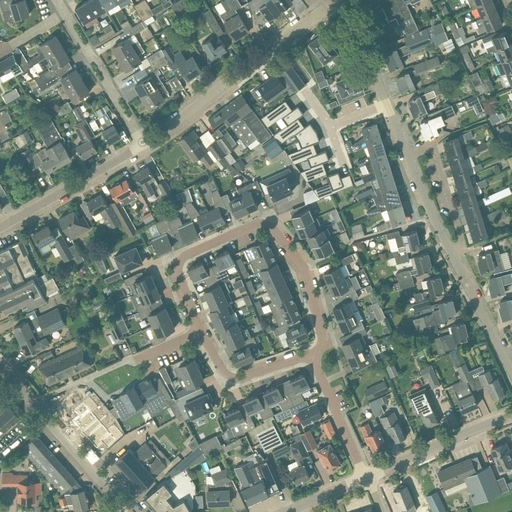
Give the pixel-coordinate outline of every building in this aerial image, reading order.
[(0,0),(0,4),(2,12),(12,9),(15,19),(29,14),(24,0),(21,0),(15,2),(14,0),(0,0)] [(100,0),(88,0),(86,1),(95,16),(106,9),(100,0)] [(115,0),(100,0),(106,9),(117,3),(115,0)] [(142,0),(139,2),(149,18),(154,15),(145,0),(142,0)] [(170,0),(168,0),(163,4),(162,4),(165,8),(172,4),(170,0)] [(191,8),(186,0),(179,0),(171,5),(177,17),(191,8)] [(226,11),(220,14),(224,22),(230,31),(235,40),(249,32),(244,23),(238,14),(235,9),(241,5),(237,0),(223,0),(221,2),(226,11)] [(252,0),(249,3),(255,20),(265,13),(270,19),(281,11),(272,0),(252,0)] [(272,0),(281,11),(292,2),(290,0),(272,0)] [(377,0),(375,1),(378,9),(380,14),(379,14),(380,16),(385,14),(386,16),(392,14),(394,16),(395,15),(399,23),(401,22),(407,35),(398,16),(403,14),(401,10),(396,0),(377,0)] [(407,35),(418,29),(407,3),(410,2),(411,4),(420,0),(396,0),(401,10),(403,14),(398,16),(407,35)] [(475,21),(497,12),(492,0),(491,0),(477,6),(482,18),(475,21)] [(95,16),(86,1),(75,8),(84,23),(84,22),(95,16)] [(129,21),(130,24),(132,28),(144,21),(149,18),(139,2),(133,5),(139,15),(129,21)] [(440,7),(444,15),(449,12),(445,5),(440,7)] [(210,9),(203,13),(216,35),(217,37),(219,36),(224,33),(210,9)] [(371,14),(366,16),(374,34),(399,23),(395,15),(394,16),(392,14),(386,16),(385,14),(380,16),(379,14),(380,14),(378,9),(370,12),(371,14)] [(497,12),(475,21),(478,27),(477,28),(479,34),(502,24),(497,12)] [(123,29),(130,24),(129,21),(128,20),(120,24),(123,29)] [(147,26),(144,21),(132,28),(130,24),(123,29),(124,32),(119,35),(123,41),(113,47),(120,59),(141,46),(138,40),(131,44),(127,38),(147,26)] [(448,24),(452,31),(457,29),(453,21),(448,24)] [(410,52),(433,43),(433,46),(443,42),(448,39),(442,23),(404,37),(407,44),(385,53),(387,58),(385,58),(388,63),(386,64),(388,70),(390,69),(391,70),(403,65),(399,57),(410,52)] [(104,28),(106,33),(109,37),(116,33),(113,28),(113,29),(110,24),(104,28)] [(467,42),(475,39),(474,35),(465,39),(464,37),(461,38),(460,36),(466,34),(462,26),(457,29),(452,31),(459,46),(467,42)] [(496,49),(496,50),(511,44),(506,32),(497,35),(495,33),(482,38),(488,53),(496,49)] [(98,38),(100,42),(109,37),(106,33),(98,38)] [(315,52),(316,51),(325,61),(331,56),(338,64),(341,63),(344,71),(354,67),(348,52),(339,56),(337,52),(323,33),(319,35),(318,33),(312,38),(313,40),(310,42),(312,45),(311,47),(315,52)] [(217,37),(216,35),(202,44),(211,59),(227,50),(219,36),(217,37)] [(24,71),(63,47),(56,36),(41,45),(45,51),(27,61),(24,55),(17,59),(24,71)] [(448,39),(443,42),(447,52),(456,49),(451,38),(448,39)] [(496,50),(501,61),(511,56),(511,46),(511,44),(496,50)] [(126,70),(138,63),(141,61),(138,56),(145,51),(141,46),(120,59),(126,70)] [(180,66),(188,79),(202,71),(193,56),(186,60),(180,52),(175,55),(169,46),(162,50),(165,55),(169,63),(173,70),(180,66)] [(50,70),(49,67),(51,66),(49,63),(51,62),(55,68),(69,59),(63,47),(38,62),(43,70),(38,73),(40,76),(28,82),(32,89),(39,85),(45,81),(56,74),(52,68),(50,70)] [(155,53),(159,59),(165,55),(162,50),(161,49),(155,53)] [(467,51),(463,54),(467,62),(471,60),(467,51)] [(0,75),(11,70),(15,76),(24,71),(17,59),(14,54),(13,54),(0,61),(0,75)] [(442,54),(414,65),(415,69),(408,72),(397,76),(399,80),(397,81),(403,93),(415,88),(410,77),(418,74),(445,63),(442,54)] [(155,71),(169,63),(165,55),(159,59),(150,64),(154,72),(155,71)] [(496,63),(501,75),(511,70),(511,56),(501,61),(496,63)] [(471,71),(475,68),(471,60),(467,62),(471,71)] [(308,61),(297,64),(299,72),(310,69),(308,61)] [(163,85),(155,71),(154,72),(150,64),(144,68),(149,77),(135,85),(143,97),(163,85)] [(258,88),(251,92),(256,99),(261,95),(263,94),(267,101),(268,102),(290,87),(292,90),(295,88),(296,90),(305,84),(291,65),(280,73),(281,73),(278,75),(276,74),(258,87),(258,88)] [(57,88),(61,94),(83,81),(76,69),(61,78),(64,84),(57,88)] [(316,73),(321,87),(329,85),(324,70),(316,73)] [(511,70),(501,75),(506,87),(511,84),(511,70)] [(475,87),(483,83),(477,71),(469,75),(475,87)] [(362,87),(363,87),(362,86),(360,81),(362,80),(359,74),(358,75),(357,74),(357,73),(356,73),(347,77),(347,75),(339,78),(340,80),(337,81),(336,81),(337,82),(340,91),(335,93),(340,104),(355,98),(352,91),(362,87)] [(60,80),(56,74),(39,85),(42,90),(60,80)] [(183,87),(176,75),(169,80),(176,92),(183,87)] [(490,80),(483,83),(475,87),(479,95),(494,87),(490,80)] [(83,81),(61,94),(64,98),(70,94),(75,101),(89,92),(83,81)] [(409,104),(411,109),(409,110),(412,116),(414,115),(414,116),(427,110),(423,101),(436,95),(442,92),(438,83),(432,86),(433,89),(409,100),(411,104),(409,104)] [(163,85),(143,97),(149,108),(163,99),(169,96),(168,93),(163,85)] [(8,93),(3,96),(7,103),(12,100),(8,93)] [(182,102),(177,94),(171,97),(176,105),(182,102)] [(242,95),(231,102),(257,138),(259,140),(261,143),(273,134),(247,99),(245,100),(242,95)] [(477,96),(466,101),(468,107),(480,102),(477,96)] [(490,98),(481,102),(488,116),(497,112),(493,104),(490,98)] [(285,100),(261,118),(268,127),(275,121),(281,129),(286,126),(298,118),(304,114),(298,106),(292,110),(285,100)] [(72,109),(68,101),(57,108),(51,112),(55,118),(61,115),(72,109)] [(231,102),(222,109),(227,116),(225,118),(229,123),(230,122),(232,125),(230,126),(232,129),(232,128),(240,138),(241,140),(246,146),(257,138),(231,102)] [(86,103),(79,107),(82,112),(89,109),(86,103)] [(423,126),(421,127),(426,139),(443,131),(439,121),(455,115),(451,105),(429,114),(431,118),(421,122),(423,126)] [(16,126),(10,111),(5,113),(3,107),(0,108),(0,128),(1,132),(16,126)] [(99,118),(102,116),(106,122),(101,125),(103,130),(110,143),(121,137),(107,114),(106,111),(103,107),(96,112),(99,118)] [(222,109),(209,119),(215,127),(217,130),(218,131),(221,136),(222,137),(214,142),(224,155),(239,144),(236,141),(240,138),(232,128),(232,129),(230,126),(232,125),(230,122),(229,123),(225,118),(227,116),(222,109)] [(497,113),(488,116),(492,124),(501,120),(497,113)] [(281,129),(274,135),(280,144),(293,134),(298,141),(316,131),(310,123),(304,127),(298,118),(286,126),(281,129)] [(76,147),(78,150),(83,158),(97,150),(90,139),(96,136),(86,119),(73,126),(83,143),(76,147)] [(29,148),(21,153),(30,170),(43,162),(48,172),(49,171),(48,169),(53,166),(53,167),(55,166),(55,165),(69,157),(70,159),(71,159),(61,142),(65,140),(63,137),(61,138),(57,130),(54,125),(51,120),(37,128),(48,147),(38,153),(37,152),(33,155),(29,148)] [(362,147),(367,145),(369,144),(380,140),(378,136),(380,135),(375,123),(362,129),(367,139),(359,142),(360,142),(353,145),(351,140),(344,143),(348,153),(362,147)] [(503,127),(499,129),(503,137),(507,135),(503,127)] [(301,149),(287,154),(294,164),(294,163),(307,159),(317,154),(313,144),(320,141),(316,131),(298,141),(301,149)] [(463,134),(465,139),(473,136),(471,131),(463,134)] [(31,142),(26,132),(16,137),(21,147),(25,145),(31,142)] [(191,132),(179,141),(194,161),(200,156),(207,166),(218,159),(224,168),(230,165),(231,164),(224,156),(224,155),(214,142),(214,143),(215,144),(207,150),(198,138),(196,139),(191,132)] [(511,143),(507,135),(503,137),(506,146),(511,143)] [(275,137),(262,145),(272,158),(284,150),(283,149),(275,137)] [(447,146),(446,147),(450,158),(462,153),(456,138),(455,138),(446,142),(447,146)] [(385,156),(383,152),(385,151),(380,140),(369,144),(367,145),(372,155),(365,158),(357,162),(359,167),(365,164),(365,165),(385,156)] [(485,143),(462,153),(464,157),(470,154),(471,156),(478,152),(487,148),(485,143)] [(311,168),(300,172),(307,181),(327,174),(323,163),(329,160),(326,151),(317,154),(307,159),(311,168)] [(462,153),(450,158),(452,162),(450,163),(455,174),(468,169),(473,167),(476,166),(471,156),(470,154),(464,157),(462,153)] [(390,172),(388,168),(390,167),(385,156),(365,165),(369,174),(362,178),(355,182),(356,184),(357,186),(379,176),(390,172)] [(473,167),(475,172),(483,168),(481,163),(476,166),(473,167)] [(135,174),(148,197),(156,193),(150,183),(155,180),(148,167),(135,174)] [(457,178),(455,179),(460,191),(470,186),(472,186),(468,176),(475,172),(473,167),(468,169),(455,174),(457,178)] [(330,184),(313,191),(319,199),(356,184),(355,182),(352,174),(341,178),(338,172),(327,177),(330,184)] [(356,195),(360,203),(360,204),(377,196),(377,195),(384,192),(395,187),(393,184),(395,183),(390,172),(379,176),(377,177),(382,186),(374,190),(373,191),(372,188),(356,195)] [(272,176),(265,179),(271,191),(270,191),(271,193),(274,199),(281,196),(281,197),(286,195),(286,194),(293,191),(290,185),(289,183),(286,177),(274,182),(272,176)] [(110,189),(115,198),(117,201),(134,191),(127,179),(110,189)] [(485,179),(478,183),(480,188),(488,184),(485,179)] [(158,184),(167,200),(174,196),(165,180),(158,184)] [(241,196),(240,196),(247,211),(248,211),(249,212),(254,210),(253,209),(258,207),(255,199),(264,195),(257,180),(238,189),(241,196)] [(462,194),(460,195),(465,206),(477,201),(472,190),(470,186),(460,191),(462,194)] [(382,211),(387,209),(400,204),(398,200),(400,199),(395,187),(384,192),(377,195),(377,196),(381,203),(377,204),(378,207),(380,206),(382,211)] [(509,187),(483,198),(485,204),(511,193),(509,187)] [(188,189),(180,192),(182,197),(190,194),(188,189)] [(215,208),(208,211),(214,226),(216,225),(216,227),(221,225),(220,223),(225,221),(222,214),(228,211),(218,189),(212,192),(215,208)] [(101,194),(87,202),(92,211),(94,214),(100,211),(110,229),(122,223),(114,210),(112,206),(111,204),(108,206),(106,203),(101,194)] [(247,211),(240,196),(230,201),(237,216),(247,211)] [(112,206),(114,210),(122,223),(129,236),(138,232),(121,201),(112,206)] [(477,201),(465,206),(467,211),(465,211),(470,223),(480,218),(482,218),(478,208),(479,207),(477,201)] [(190,202),(185,204),(191,219),(197,216),(204,231),(214,226),(208,211),(206,208),(198,212),(190,202)] [(292,216),(296,226),(311,219),(311,220),(313,219),(308,208),(309,208),(307,203),(297,208),(299,212),(292,216)] [(385,222),(377,226),(379,231),(394,224),(396,224),(405,219),(403,215),(405,215),(400,204),(387,209),(391,218),(384,221),(385,222)] [(378,207),(366,212),(369,217),(382,211),(380,206),(378,207)] [(337,208),(331,210),(337,222),(343,220),(337,208)] [(59,218),(71,239),(90,228),(83,216),(79,218),(74,210),(59,218)] [(490,220),(498,216),(495,211),(488,214),(490,220)] [(169,221),(168,221),(174,234),(174,233),(180,231),(184,241),(198,234),(192,220),(191,220),(183,224),(179,216),(169,221)] [(160,234),(152,238),(158,252),(172,246),(169,239),(175,236),(174,233),(174,234),(168,221),(169,221),(167,217),(155,222),(160,234)] [(472,227),(470,227),(475,239),(484,235),(487,234),(482,222),(480,218),(470,223),(472,227)] [(315,230),(311,220),(311,219),(296,226),(296,227),(297,227),(301,236),(315,230)] [(365,236),(361,223),(350,226),(354,239),(365,236)] [(65,261),(74,256),(69,247),(61,233),(55,237),(48,225),(33,233),(40,246),(39,246),(43,252),(45,253),(52,248),(51,246),(55,244),(65,261)] [(330,239),(332,238),(327,228),(308,236),(312,246),(312,247),(330,239)] [(407,252),(406,250),(418,247),(417,243),(419,242),(416,230),(403,233),(403,234),(400,235),(398,231),(386,234),(388,239),(395,237),(398,250),(388,252),(390,258),(407,252)] [(350,239),(346,231),(340,234),(345,245),(350,239)] [(365,250),(363,245),(368,243),(374,241),(373,238),(367,239),(352,244),(356,252),(365,250)] [(334,249),(330,239),(312,247),(316,257),(334,249)] [(24,312),(47,302),(44,297),(38,284),(40,283),(27,254),(29,253),(23,240),(0,250),(0,288),(2,292),(0,292),(0,300),(5,313),(30,301),(33,308),(24,311),(24,312)] [(249,261),(271,251),(266,240),(244,249),(249,261)] [(75,243),(69,247),(74,256),(78,263),(85,259),(75,243)] [(115,256),(122,271),(143,262),(142,260),(143,259),(141,253),(139,254),(136,246),(115,256)] [(495,272),(503,270),(498,249),(479,254),(480,259),(478,259),(481,272),(494,268),(495,272)] [(235,265),(229,250),(215,257),(218,264),(212,267),(219,282),(230,277),(226,269),(235,265)] [(276,262),(271,251),(249,261),(255,273),(260,271),(260,269),(276,262)] [(409,260),(407,252),(390,258),(387,259),(389,266),(409,260)] [(336,268),(324,273),(329,284),(344,277),(339,266),(355,260),(352,253),(333,262),(336,268)] [(396,273),(399,282),(413,278),(412,275),(430,270),(429,266),(431,265),(428,253),(415,256),(415,257),(411,258),(413,268),(409,269),(410,269),(396,273)] [(219,282),(212,267),(206,269),(203,262),(189,268),(195,283),(202,280),(207,290),(220,284),(219,282)] [(281,273),(277,263),(276,263),(276,262),(260,269),(260,271),(265,280),(281,273)] [(491,282),(489,283),(492,295),(502,293),(504,292),(502,282),(511,279),(511,268),(495,273),(496,276),(490,278),(491,282)] [(119,273),(104,280),(108,288),(123,281),(119,273)] [(286,284),(281,273),(265,280),(270,291),(286,284)] [(139,292),(155,285),(150,274),(138,279),(136,274),(124,279),(127,285),(130,284),(134,295),(139,292)] [(427,279),(427,280),(429,289),(421,291),(421,292),(414,294),(416,303),(424,301),(423,298),(442,293),(441,289),(443,288),(440,276),(427,279)] [(38,284),(44,297),(60,290),(54,277),(40,283),(38,284)] [(342,290),(345,296),(356,291),(353,285),(349,287),(346,280),(344,277),(329,284),(328,285),(330,290),(331,289),(333,294),(342,290)] [(415,285),(413,278),(399,282),(391,284),(393,291),(415,285)] [(244,285),(241,279),(233,283),(235,289),(244,285)] [(208,301),(228,292),(230,291),(225,282),(220,284),(207,290),(204,291),(208,301)] [(291,294),(286,284),(270,291),(274,301),(274,302),(291,295),(290,294),(291,294)] [(370,284),(365,287),(367,293),(373,290),(370,284)] [(148,300),(160,295),(155,285),(139,292),(143,302),(136,306),(138,312),(151,306),(148,300)] [(333,308),(338,319),(353,312),(349,302),(359,297),(356,291),(345,296),(340,298),(343,303),(333,308)] [(213,310),(230,302),(230,303),(233,302),(232,300),(228,292),(208,301),(213,310)] [(296,306),(291,295),(274,302),(274,301),(268,303),(274,316),(296,306)] [(501,306),(499,306),(502,319),(511,316),(511,295),(509,296),(510,299),(500,302),(501,306)] [(433,314),(413,319),(416,330),(426,327),(436,324),(445,322),(444,319),(454,316),(453,312),(455,311),(452,299),(442,302),(439,302),(441,310),(433,312),(433,314)] [(416,310),(432,306),(430,299),(424,301),(416,303),(414,304),(416,310)] [(371,304),(379,320),(385,317),(378,301),(371,304)] [(214,321),(230,314),(234,312),(230,303),(230,302),(213,310),(210,311),(214,321)] [(153,325),(170,318),(165,307),(153,312),(151,306),(138,312),(140,316),(141,318),(149,315),(153,325)] [(301,317),(296,306),(274,316),(279,326),(279,327),(289,322),(301,317)] [(33,335),(20,340),(27,354),(50,344),(47,338),(46,335),(66,326),(64,320),(58,307),(37,317),(43,330),(33,335)] [(118,308),(111,311),(117,322),(124,319),(118,308)] [(343,330),(350,326),(358,323),(353,312),(338,319),(338,320),(337,320),(339,325),(340,325),(343,330)] [(221,329),(234,323),(233,323),(230,314),(214,321),(218,330),(221,329)] [(27,321),(14,327),(20,340),(33,335),(43,330),(37,317),(27,321)] [(153,325),(149,327),(153,337),(150,338),(153,345),(165,339),(163,334),(175,328),(170,318),(153,325)] [(225,338),(241,331),(236,322),(233,323),(234,323),(221,329),(225,338)] [(300,337),(308,334),(303,323),(291,328),(289,322),(279,327),(279,326),(276,327),(277,329),(279,334),(287,331),(289,336),(287,337),(290,345),(301,340),(300,337)] [(456,342),(467,339),(465,335),(467,334),(464,322),(451,325),(453,333),(434,338),(438,355),(445,353),(445,351),(457,347),(456,342)] [(125,338),(118,323),(106,330),(108,335),(111,334),(116,342),(125,338)] [(436,324),(426,327),(428,334),(438,332),(436,324)] [(352,339),(342,343),(347,354),(367,345),(362,335),(367,333),(364,327),(350,333),(352,339)] [(245,341),(245,340),(241,331),(225,338),(230,348),(242,342),(245,341)] [(254,357),(249,347),(257,343),(255,338),(254,336),(245,340),(245,341),(242,342),(244,348),(232,353),(237,365),(254,357)] [(378,362),(370,344),(367,345),(347,354),(347,355),(346,356),(348,361),(350,360),(352,365),(359,362),(362,368),(378,362)] [(82,346),(54,358),(64,378),(91,366),(82,346)] [(462,379),(464,382),(472,378),(458,348),(448,352),(461,379),(462,379)] [(423,350),(417,353),(420,360),(426,358),(423,350)] [(64,378),(54,358),(39,365),(49,385),(58,381),(64,378)] [(184,358),(172,364),(174,368),(174,367),(179,378),(199,369),(198,368),(200,368),(198,363),(196,363),(194,358),(186,362),(184,358)] [(431,365),(420,370),(424,379),(427,377),(432,388),(440,385),(431,365)] [(165,367),(159,370),(162,376),(162,377),(168,374),(165,367)] [(176,391),(179,398),(193,391),(194,391),(191,385),(204,380),(199,369),(179,378),(183,388),(176,391)] [(506,393),(500,377),(495,379),(491,369),(478,374),(482,385),(485,383),(492,399),(506,393)] [(301,393),(310,389),(304,374),(290,380),(294,390),(288,393),(294,405),(305,401),(301,393)] [(135,386),(134,386),(151,414),(161,408),(159,406),(174,397),(166,384),(156,390),(152,382),(149,377),(139,383),(140,385),(136,387),(135,386)] [(364,390),(369,399),(389,390),(385,380),(364,390)] [(113,404),(121,419),(121,418),(135,411),(133,408),(144,402),(146,408),(150,414),(151,414),(134,386),(120,394),(123,399),(113,404)] [(294,405),(288,393),(282,395),(278,386),(264,392),(268,402),(270,407),(271,406),(280,402),(283,409),(283,410),(289,408),(294,405)] [(463,411),(478,405),(472,393),(468,386),(455,392),(463,411)] [(426,390),(409,397),(417,415),(420,413),(423,418),(427,427),(429,427),(432,426),(434,424),(440,421),(436,412),(434,407),(426,390)] [(193,391),(179,398),(176,399),(180,410),(187,407),(188,410),(191,417),(193,416),(195,421),(203,417),(201,413),(213,408),(211,402),(213,401),(210,393),(207,394),(207,393),(205,394),(196,398),(193,391)] [(274,414),(271,406),(270,407),(268,402),(262,404),(258,395),(244,401),(250,414),(250,415),(251,415),(259,411),(263,419),(274,414)] [(377,398),(370,402),(369,402),(376,417),(384,414),(379,405),(383,404),(380,397),(377,398)] [(105,450),(120,437),(111,427),(105,433),(89,415),(95,409),(86,399),(71,413),(76,418),(70,424),(94,451),(100,445),(105,450)] [(322,416),(317,402),(309,406),(307,400),(305,401),(294,405),(289,408),(292,414),(298,412),(304,424),(322,416)] [(1,408),(0,408),(0,426),(5,431),(20,417),(16,412),(17,411),(12,407),(11,408),(10,406),(5,411),(1,408)] [(256,427),(251,415),(250,415),(250,414),(243,417),(239,407),(225,413),(232,428),(241,424),(244,432),(254,428),(256,427)] [(282,411),(275,414),(278,421),(285,418),(282,411)] [(381,418),(381,419),(385,428),(388,427),(394,442),(407,437),(399,419),(396,420),(393,412),(381,418)] [(186,419),(175,425),(194,461),(206,455),(186,419)] [(256,427),(254,428),(256,433),(265,451),(283,442),(276,429),(274,424),(271,419),(256,426),(256,427)] [(325,421),(318,424),(325,439),(332,436),(325,421)] [(360,427),(364,436),(368,445),(370,444),(374,451),(386,446),(379,430),(372,433),(368,423),(360,427)] [(300,434),(308,450),(317,445),(309,429),(300,434)] [(291,444),(298,459),(296,460),(299,466),(290,470),(296,484),(310,478),(304,464),(301,458),(309,455),(299,434),(293,436),(296,442),(291,444)] [(61,494),(64,491),(76,480),(37,435),(21,449),(61,494)] [(170,435),(164,439),(169,446),(175,441),(170,435)] [(116,461),(129,475),(154,452),(153,451),(157,446),(150,439),(134,453),(130,449),(116,461)] [(212,440),(203,444),(207,454),(217,450),(212,440)] [(329,471),(341,464),(329,443),(316,451),(324,466),(326,465),(329,471)] [(506,443),(491,449),(500,470),(511,465),(511,467),(511,451),(510,452),(506,443)] [(229,444),(220,449),(225,458),(229,456),(227,451),(232,449),(229,444)] [(277,458),(292,451),(288,444),(273,450),(277,458)] [(154,452),(129,475),(141,489),(167,466),(154,452)] [(282,490),(268,457),(264,459),(259,453),(252,456),(251,454),(243,458),(245,463),(235,467),(243,486),(241,487),(249,504),(282,490)] [(458,464),(464,481),(465,481),(471,495),(468,496),(470,500),(469,501),(470,505),(509,490),(504,477),(496,480),(490,465),(482,469),(477,456),(458,464)] [(183,461),(165,476),(167,479),(186,468),(188,467),(183,461)] [(445,489),(464,481),(458,464),(438,472),(445,489)] [(210,484),(207,484),(208,491),(208,494),(209,504),(230,503),(229,493),(229,490),(226,484),(233,481),(227,469),(223,470),(222,471),(219,465),(210,469),(212,475),(215,484),(210,484)] [(192,511),(195,510),(195,484),(186,468),(167,479),(157,485),(159,488),(156,491),(155,488),(146,496),(159,511),(192,511)] [(12,473),(3,473),(3,485),(19,485),(19,501),(29,501),(29,502),(30,503),(30,504),(31,504),(32,504),(33,504),(34,504),(34,503),(35,503),(35,502),(35,501),(35,493),(41,493),(41,482),(27,482),(27,475),(12,475),(12,473)] [(76,480),(64,491),(66,494),(65,494),(66,497),(59,499),(61,506),(73,503),(75,510),(90,506),(86,489),(84,489),(76,480)] [(406,485),(394,491),(398,502),(396,503),(398,509),(400,508),(401,511),(411,511),(416,510),(413,503),(406,485)] [(445,511),(446,511),(437,493),(426,497),(433,511),(445,511)]
